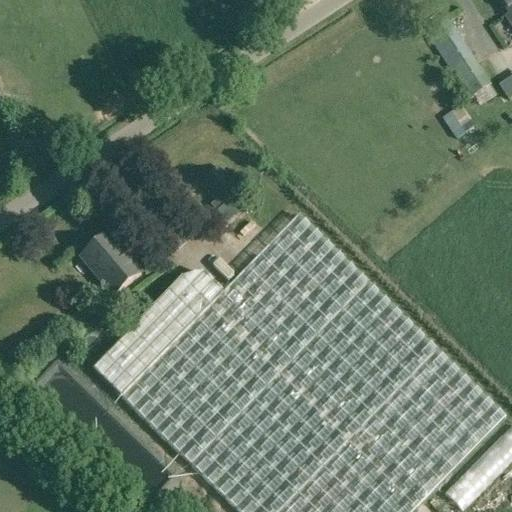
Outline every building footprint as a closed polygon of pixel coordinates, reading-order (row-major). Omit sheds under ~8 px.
[(511,0),(497,0),(508,16),(505,18),(511,28),(511,0)] [(463,89),(482,75),(469,56),(447,22),(427,35),(449,69),(463,89)] [(218,168),(200,184),(221,208),(239,193),(218,168)] [(414,511),(505,420),(436,353),(298,218),(223,295),(201,274),(180,278),(91,371),(121,400),(235,511),(414,511)] [(80,260),(113,299),(141,276),(125,257),(123,259),(106,238),(80,260)]
